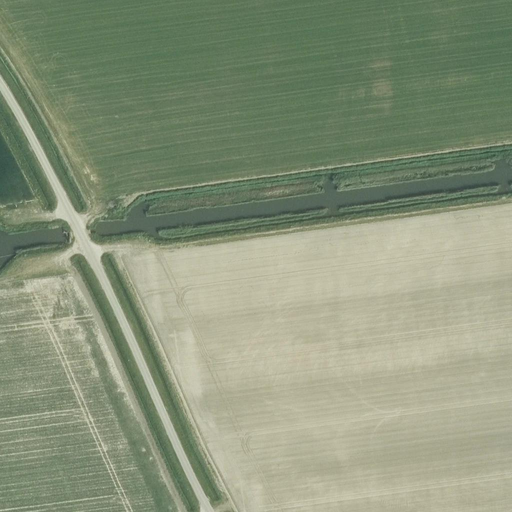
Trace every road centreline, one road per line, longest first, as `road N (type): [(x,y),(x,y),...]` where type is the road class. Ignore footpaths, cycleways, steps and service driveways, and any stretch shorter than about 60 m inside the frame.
road 1 (unclassified): [(210,511),(96,264),(0,84)]
road 2 (track): [(511,135),(152,184),(75,223)]
road 3 (track): [(98,211),(0,36)]
